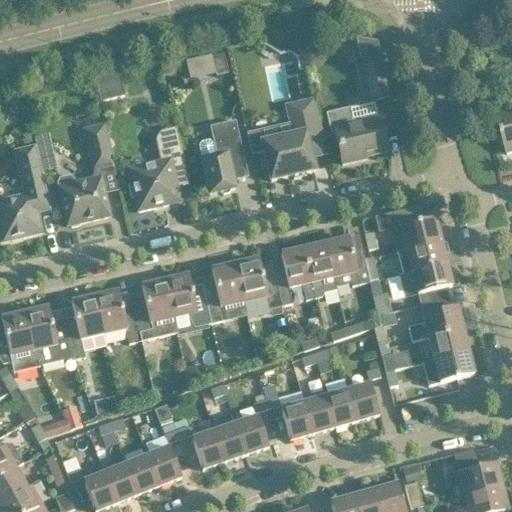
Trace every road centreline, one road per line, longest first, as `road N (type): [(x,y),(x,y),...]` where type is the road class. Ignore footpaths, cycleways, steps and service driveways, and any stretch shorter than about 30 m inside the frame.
road 1 (residential): [(0,279),(454,174)]
road 2 (residential): [(192,511),(243,491),(511,423)]
road 3 (residential): [(454,174),(423,54),(418,0)]
road 4 (residential): [(511,369),(471,201)]
road 5 (tertiary): [(0,43),(150,5)]
